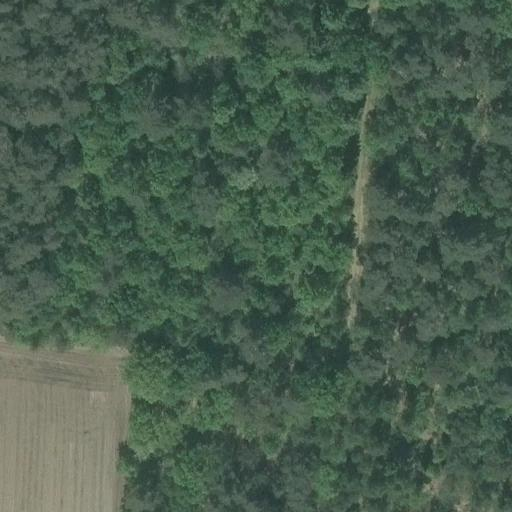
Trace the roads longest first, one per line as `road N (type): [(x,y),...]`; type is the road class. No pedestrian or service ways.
road 1 (track): [(376,0),(354,364),(511,384)]
road 2 (track): [(354,364),(162,339)]
